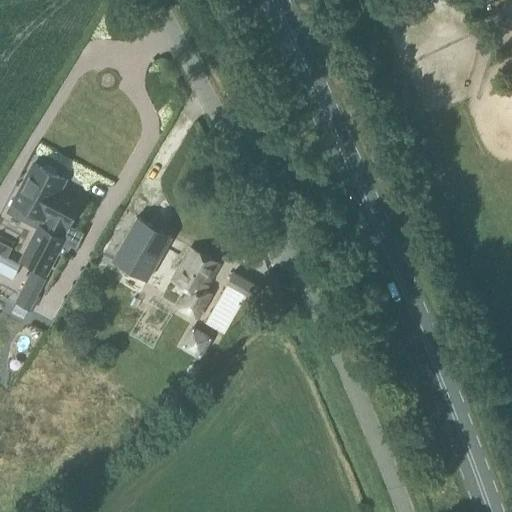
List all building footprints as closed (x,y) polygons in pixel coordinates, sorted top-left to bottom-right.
[(59,189),(65,178),(57,173),(57,167),(48,163),(43,165),(34,161),(14,199),(43,216),(21,257),(46,270),(63,237),(58,234),(64,224),(67,225),(80,201),(59,189)] [(148,281),(173,237),(136,216),(111,260),(148,281)] [(199,321),(215,294),(209,290),(213,283),(209,281),(219,264),(191,248),(171,283),(184,292),(175,306),(199,321)] [(0,286),(13,293),(20,280),(0,271),(0,286)] [(260,286),(233,272),(227,283),(254,298),(260,286)] [(0,410),(2,412),(52,316),(37,308),(24,333),(9,325),(0,341),(0,410)]
